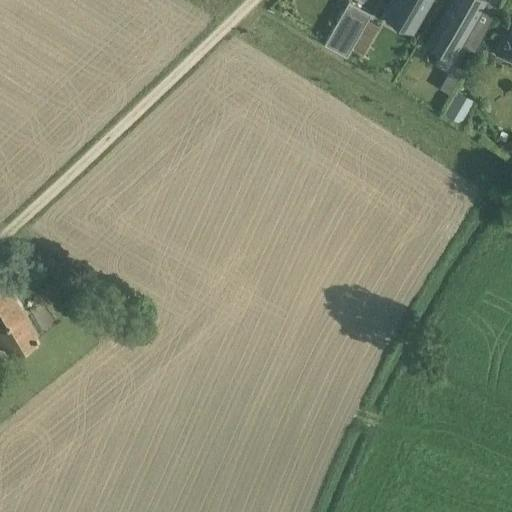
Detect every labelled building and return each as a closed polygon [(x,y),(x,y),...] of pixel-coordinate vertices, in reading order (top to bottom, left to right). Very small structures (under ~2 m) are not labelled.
[(293,0),(276,0),(273,6),(308,28),(316,14),(293,0)] [(349,0),(347,0),(323,42),(346,55),(351,47),(362,28),(367,18),(371,12),(349,0)] [(419,17),(428,0),(392,0),(389,6),(405,15),(407,11),(419,17)] [(447,0),(428,34),(458,51),(462,43),(470,48),(475,50),(489,23),(484,20),(477,17),(487,0),(447,0)] [(367,18),(362,28),(372,34),(378,24),(367,18)] [(505,31),(497,50),(496,53),(511,60),(511,58),(511,29),(510,34),(505,31)] [(449,92),(462,69),(453,63),(440,87),(449,92)] [(22,312),(5,282),(0,284),(0,337),(10,355),(37,340),(21,313),(22,312)]
